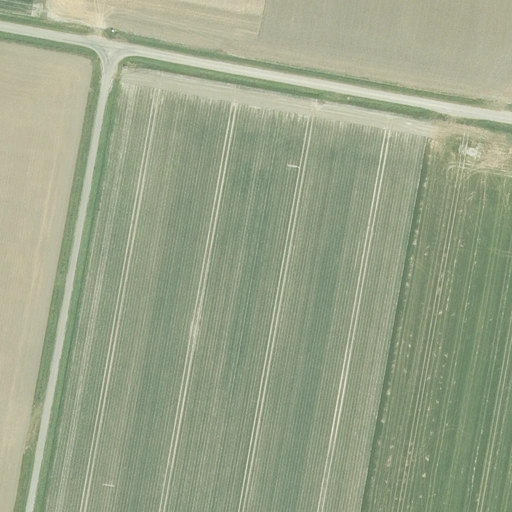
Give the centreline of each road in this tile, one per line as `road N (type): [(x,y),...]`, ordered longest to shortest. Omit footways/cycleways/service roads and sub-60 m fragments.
road 1 (unclassified): [(29,511),(112,46)]
road 2 (unclassified): [(511,119),(112,46)]
